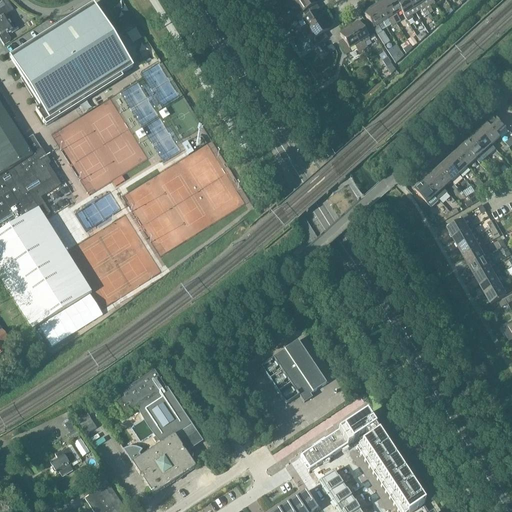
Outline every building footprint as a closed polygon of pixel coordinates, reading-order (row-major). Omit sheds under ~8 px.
[(0,0),(0,17),(1,18),(5,16),(13,11),(6,0),(0,0)] [(302,0),(293,0),(287,4),(290,8),(302,0)] [(299,8),(303,13),(308,10),(316,5),(314,2),(317,0),(316,0),(302,0),(290,8),(293,12),(299,8)] [(396,2),(394,0),(384,0),(382,1),(396,24),(400,22),(396,15),(401,12),(395,2),(396,2)] [(394,0),(396,2),(395,2),(401,12),(408,23),(412,20),(408,13),(413,10),(407,0),(394,0)] [(407,0),(413,10),(415,13),(420,10),(425,18),(429,15),(427,12),(419,0),(407,0)] [(419,0),(427,12),(431,10),(432,10),(430,7),(435,4),(432,0),(419,0)] [(373,7),(386,28),(391,25),(392,27),(396,24),(382,1),(373,7)] [(9,58),(40,108),(35,111),(44,125),(44,124),(46,127),(57,119),(55,117),(133,68),(93,5),(9,58)] [(379,35),(382,33),(381,31),(386,28),(373,7),(363,13),(377,36),(379,35)] [(299,31),(302,35),(324,20),(320,13),(317,15),(315,12),(311,15),(308,10),(303,13),(296,17),(300,23),(302,21),(306,26),(299,31)] [(285,12),(280,16),(283,20),(288,17),(285,12)] [(1,18),(0,18),(0,39),(4,46),(9,43),(10,41),(10,39),(7,34),(11,32),(12,34),(18,30),(12,20),(9,22),(5,16),(1,18)] [(329,27),(324,20),(302,35),(304,39),(311,35),(315,40),(312,41),(315,46),(327,39),(324,34),(328,31),(326,28),(329,27)] [(356,24),(349,28),(363,51),(367,48),(364,44),(375,37),(367,25),(362,28),(360,24),(357,26),(356,24)] [(363,51),(349,28),(342,32),(343,35),(341,36),(343,41),(338,44),(346,55),(351,52),(349,50),(354,46),(359,53),(363,51)] [(379,35),(378,36),(384,46),(389,43),(383,32),(382,33),(379,35)] [(423,33),(417,38),(421,42),(427,36),(423,33)] [(413,37),(407,41),(412,48),(417,45),(413,37)] [(332,45),(326,49),(328,54),(335,50),(332,45)] [(410,46),(403,50),(406,55),(412,50),(410,46)] [(400,52),(391,58),(395,65),(404,57),(400,52)] [(388,58),(382,61),(386,67),(391,64),(388,58)] [(43,218),(50,214),(40,199),(58,187),(45,166),(50,163),(42,150),(41,150),(33,137),(26,141),(13,119),(15,118),(0,94),(0,280),(32,331),(37,328),(90,295),(91,294),(43,218)] [(495,116),(486,123),(498,137),(499,136),(507,129),(495,116)] [(499,136),(498,137),(486,123),(483,127),(484,128),(480,132),(492,146),(500,138),(499,136)] [(488,157),(496,150),(492,146),(480,132),(472,140),(488,157)] [(464,147),(476,160),(480,165),(488,157),(472,140),(464,147)] [(476,160),(464,147),(456,154),(468,168),(476,160)] [(468,168),(456,154),(448,162),(460,175),(468,168)] [(460,175),(448,162),(440,169),(452,182),(460,175)] [(452,182),(440,169),(432,176),(444,190),(452,182)] [(424,184),(440,201),(448,194),(444,190),(432,176),(424,184)] [(415,191),(427,204),(431,209),(440,201),(424,184),(415,191)] [(472,201),(474,205),(480,202),(475,193),(466,198),(470,202),(472,201)] [(453,239),(475,227),(469,216),(466,216),(461,219),(462,221),(456,224),(448,229),(447,230),(453,239)] [(461,219),(447,227),(448,229),(456,224),(462,221),(461,219)] [(459,249),(480,237),(475,227),(453,239),(459,249)] [(464,258),(485,246),(480,237),(459,249),(464,258)] [(469,268),(491,255),(485,246),(464,258),(469,268)] [(475,277),(490,268),(496,265),(491,255),(469,268),(475,277)] [(490,268),(475,277),(480,286),(496,277),(490,268)] [(486,296),(501,287),(496,277),(480,286),(486,296)] [(486,296),(491,306),(507,297),(501,287),(486,296)] [(90,295),(37,328),(50,348),(103,315),(90,295)] [(511,340),(511,322),(501,328),(509,342),(511,340)] [(260,367),(285,406),(299,397),(304,404),(312,398),(311,397),(313,395),(312,393),(326,384),(297,342),(284,351),(283,350),(281,351),(282,353),(260,367)] [(154,371),(112,399),(124,418),(138,409),(157,437),(153,440),(156,444),(160,441),(162,444),(141,459),(139,455),(140,453),(139,452),(138,451),(136,451),(135,451),(133,450),(132,450),(130,450),(129,451),(128,451),(126,452),(125,453),(124,453),(132,465),(143,481),(154,497),(176,482),(183,477),(196,468),(186,453),(202,442),(196,434),(191,426),(166,390),(154,371)] [(319,447),(300,459),(304,466),(309,473),(310,472),(358,441),(361,446),(356,449),(396,511),(413,511),(425,505),(366,416),(358,421),(319,447)] [(75,431),(67,436),(71,442),(79,437),(75,431)] [(56,475),(59,474),(61,478),(72,471),(69,467),(71,466),(70,464),(68,465),(67,462),(74,458),(69,450),(62,454),(61,452),(55,456),(58,460),(50,465),(53,469),(52,471),(54,474),(56,475)] [(334,473),(320,482),(324,489),(322,490),(322,491),(326,496),(326,497),(328,496),(328,495),(343,486),(334,473)] [(92,511),(126,511),(108,486),(85,501),(92,511)] [(343,486),(328,495),(328,496),(332,501),(330,503),(331,503),(334,509),(334,510),(337,508),(336,508),(351,498),(343,486)] [(305,493),(296,499),(304,511),(316,511),(317,511),(305,493)] [(351,498),(336,508),(337,508),(338,511),(357,511),(359,511),(351,498)] [(304,511),(296,499),(287,505),(291,511),(304,511)]
